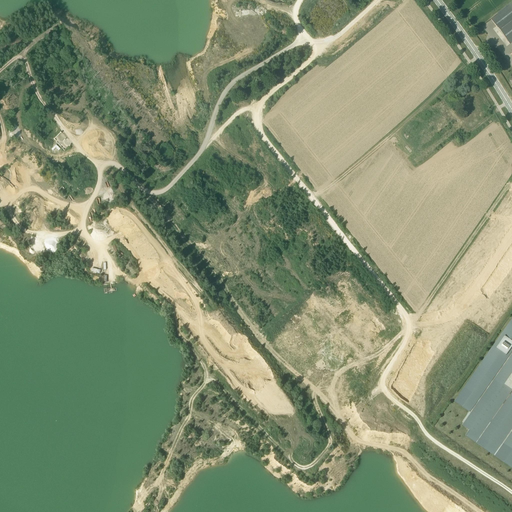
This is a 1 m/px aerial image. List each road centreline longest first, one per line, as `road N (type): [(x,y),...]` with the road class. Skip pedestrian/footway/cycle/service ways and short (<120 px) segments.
road 1 (track): [(257,0),(286,8),(315,48),(257,106),(257,128),(410,323),(382,376),(386,391),(423,430),(511,490)]
road 2 (track): [(220,360),(126,242),(98,243),(86,233),(95,166),(33,84),(31,44),(0,52)]
road 3 (track): [(143,186),(157,193),(166,187),(213,135),(257,106)]
road 4 (secondary): [(511,109),(436,0)]
